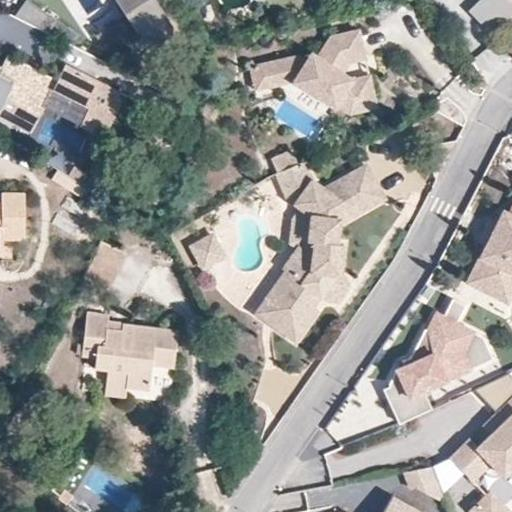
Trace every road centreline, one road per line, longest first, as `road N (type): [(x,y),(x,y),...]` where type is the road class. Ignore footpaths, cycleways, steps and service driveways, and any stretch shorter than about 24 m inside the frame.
road 1 (residential): [(511,86),(403,278),(241,511)]
road 2 (unknown): [(262,481),(398,445),(499,395)]
